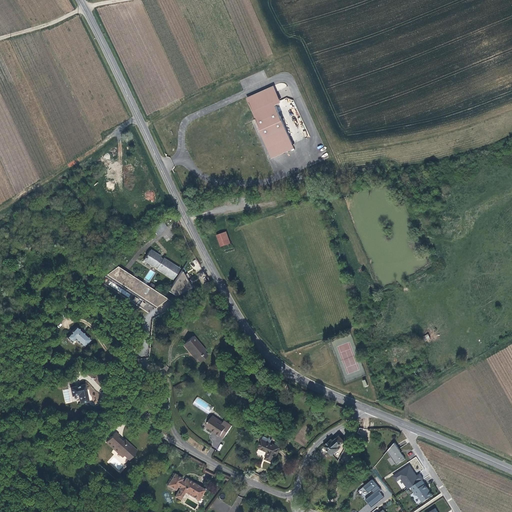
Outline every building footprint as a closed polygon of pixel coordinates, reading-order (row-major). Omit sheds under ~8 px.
[(247,104),(248,103),(268,94),(274,106),(280,103),(272,85),(245,98),(247,104)] [(268,94),(248,103),(255,119),(259,128),(258,129),(260,132),(269,154),(291,144),(274,106),(268,94)] [(293,149),(291,144),(269,154),(271,159),(293,149)] [(167,228),(163,221),(153,228),(157,235),(167,228)] [(221,231),(213,234),(217,246),(226,243),(221,231)] [(169,275),(173,278),(179,269),(171,264),(170,265),(166,263),(167,261),(163,258),(162,260),(160,258),(160,257),(150,250),(144,260),(154,266),(154,265),(157,267),(156,268),(160,271),(161,270),(165,272),(164,273),(169,276),(169,275)] [(104,276),(154,307),(165,298),(115,267),(104,276)] [(189,287),(179,270),(166,290),(173,295),(189,287)] [(153,308),(154,307),(104,276),(103,277),(153,308)] [(77,323),(66,332),(70,337),(74,334),(82,345),(89,340),(77,323)] [(193,333),(185,341),(192,350),(191,351),(196,356),(197,355),(204,349),(205,347),(193,333)] [(192,350),(185,341),(183,342),(191,351),(192,350)] [(207,352),(204,349),(197,355),(200,358),(207,352)] [(366,380),(360,382),(365,394),(371,392),(366,380)] [(86,400),(81,384),(67,387),(69,395),(75,394),(78,402),(86,400)] [(193,408),(209,417),(214,409),(197,400),(193,408)] [(211,425),(208,430),(222,438),(223,436),(227,438),(233,428),(225,422),(224,424),(223,426),(213,419),(209,424),(211,425)] [(117,435),(113,431),(104,440),(114,451),(116,449),(121,454),(130,446),(122,438),(120,440),(116,436),(117,435)] [(338,447),(344,442),(340,436),(336,439),(335,438),(332,440),(324,446),(332,455),(340,449),(338,447)] [(265,443),(261,442),(259,447),(269,451),(267,458),(275,461),(281,445),(266,440),(265,443)] [(405,459),(394,442),(387,451),(396,465),(405,459)] [(338,462),(340,463),(346,450),(345,449),(338,462)] [(410,487),(421,480),(423,478),(420,473),(417,475),(410,464),(392,475),(397,482),(401,479),(408,489),(410,487)] [(172,495),(177,498),(182,491),(195,499),(201,489),(202,490),(204,488),(193,482),(191,484),(182,478),(180,482),(178,480),(179,478),(172,474),(165,485),(172,489),(174,486),(177,487),(172,495)] [(379,492),(381,490),(372,479),(357,491),(371,507),(384,497),(379,492)] [(427,488),(421,480),(410,487),(414,492),(414,491),(422,502),(432,495),(429,491),(429,492),(427,489),(427,488)]
